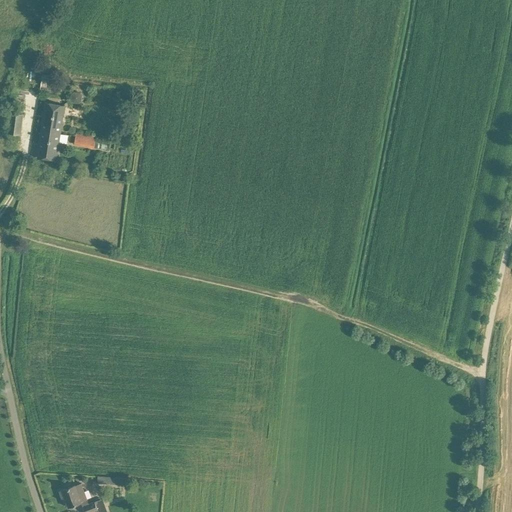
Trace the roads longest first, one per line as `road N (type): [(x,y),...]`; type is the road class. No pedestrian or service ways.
road 1 (track): [(483,376),(265,292),(0,232)]
road 2 (unclassified): [(0,342),(40,511)]
road 3 (unclassified): [(0,211),(18,186),(34,82)]
